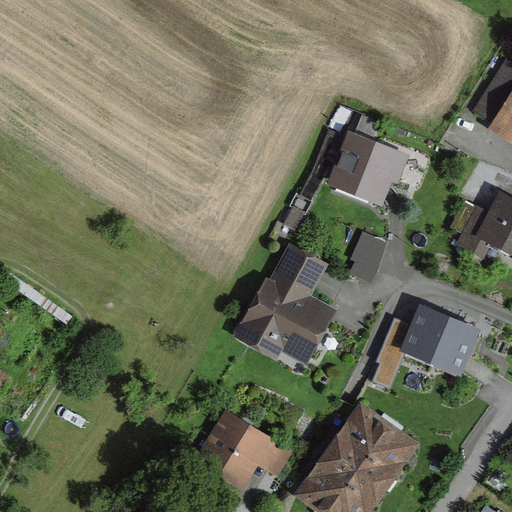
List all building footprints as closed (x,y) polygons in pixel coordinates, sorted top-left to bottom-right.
[(511,149),(511,67),(505,63),(474,114),(494,126),(488,136),(511,149)] [(382,210),(402,161),(323,129),(310,162),(336,172),(329,189),(382,210)] [(511,258),(511,201),(496,193),(485,215),(463,204),(445,241),(477,257),(484,244),(511,258)] [(350,269),(374,279),(391,238),(366,228),(350,269)] [(330,266),(288,245),(241,338),(305,369),(334,310),(313,299),(330,266)] [(456,382),(478,334),(420,307),(412,324),(396,317),(373,367),(398,378),(407,360),(456,382)] [(309,511),(375,511),(421,448),(361,406),(294,501),(309,511)] [(278,477),(293,450),(226,411),(191,470),(238,498),(257,465),(278,477)]
